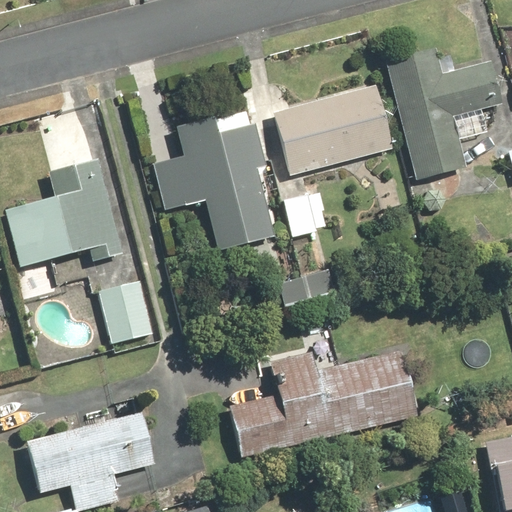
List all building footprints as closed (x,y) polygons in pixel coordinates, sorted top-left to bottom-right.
[(430,58),(379,72),(400,192),(456,176),(445,115),(491,102),(483,62),(433,76),(430,58)] [(366,84),(265,115),(282,182),(387,149),(366,84)] [(242,111),(165,129),(173,160),(146,166),(157,212),(196,203),(208,252),(263,239),(248,173),(257,171),(242,111)] [(9,212),(24,269),(109,249),(112,261),(128,258),(102,161),(52,174),(58,199),(9,212)] [(313,195),(275,203),(283,239),(320,231),(313,195)] [(304,273),(269,285),(276,305),(311,294),(304,273)] [(155,334),(143,281),(102,291),(114,344),(155,334)] [(231,461),(403,416),(387,353),(311,373),(305,354),(254,367),(263,398),(217,410),(231,461)] [(146,414),(27,445),(42,496),(72,488),(78,510),(70,511),(93,511),(125,504),(118,476),(159,465),(146,414)] [(511,511),(511,440),(483,448),(493,511),(511,511)] [(465,511),(460,495),(445,500),(448,511),(465,511)]
